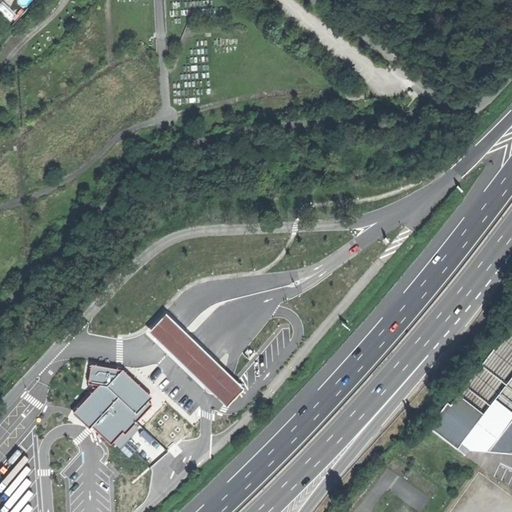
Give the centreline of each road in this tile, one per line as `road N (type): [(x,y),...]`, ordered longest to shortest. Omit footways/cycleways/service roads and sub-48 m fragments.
road 1 (trunk): [(511,175),(400,316),(214,511)]
road 2 (trunk): [(260,511),(437,326)]
road 3 (trunk): [(306,511),(417,374),(437,326)]
road 4 (residential): [(437,96),(315,0)]
road 5 (trunk): [(437,326),(511,227)]
